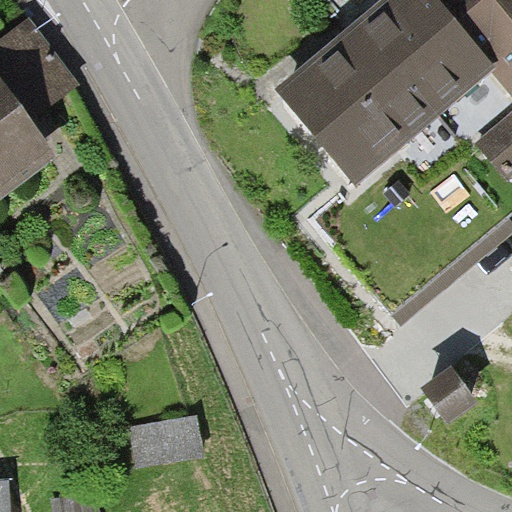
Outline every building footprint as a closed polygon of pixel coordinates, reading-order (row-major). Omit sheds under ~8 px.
[(356,188),(493,73),(434,0),(395,0),(360,30),(280,97),(356,188)] [(511,0),(434,0),(493,73),(511,97),(511,0)] [(81,90),(33,22),(0,45),(0,275),(3,273),(0,268),(0,202),(56,160),(31,124),(81,90)] [(508,183),(511,179),(511,117),(478,146),(508,183)] [(449,367),(419,389),(445,424),(475,402),(449,367)] [(197,420),(133,429),(138,468),(203,459),(197,420)] [(9,511),(7,484),(0,484),(0,511),(9,511)] [(100,511),(98,494),(55,500),(56,511),(100,511)]
